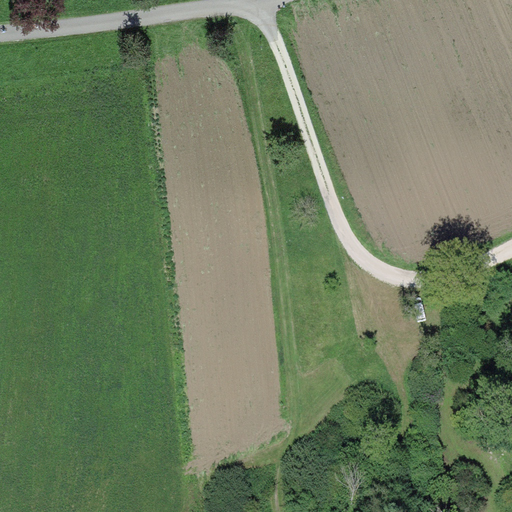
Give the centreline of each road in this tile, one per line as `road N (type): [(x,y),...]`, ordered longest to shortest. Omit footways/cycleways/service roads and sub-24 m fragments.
road 1 (track): [(256,4),(334,232),(363,269),(408,284),(476,269),(511,249)]
road 2 (unclassified): [(272,0),(0,36)]
